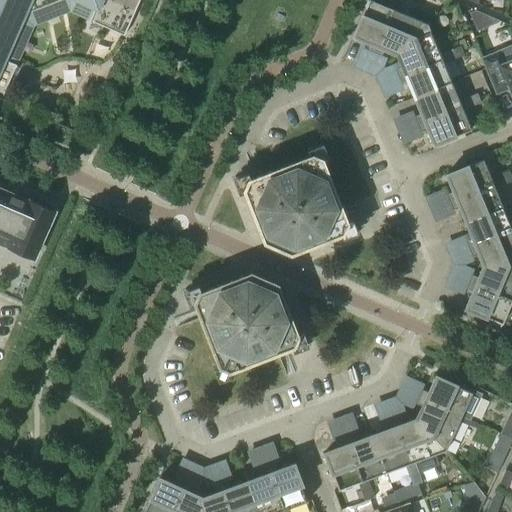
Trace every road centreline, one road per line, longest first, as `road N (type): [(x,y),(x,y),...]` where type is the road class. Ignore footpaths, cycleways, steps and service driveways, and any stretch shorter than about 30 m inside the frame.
road 1 (residential): [(157,340),(151,380),(176,444),(219,458),(296,430)]
road 2 (residential): [(256,136),(271,107),(344,78),(370,94),(404,177)]
road 3 (residential): [(296,430),(390,392),(409,352)]
road 4 (residential): [(404,177),(443,272),(429,306)]
